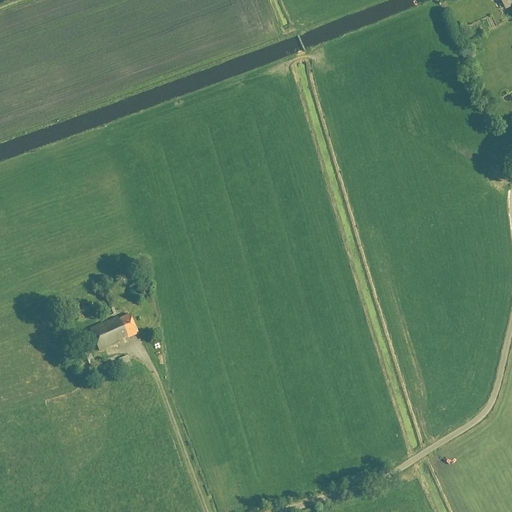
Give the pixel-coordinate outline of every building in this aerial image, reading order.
[(511,0),(500,0),(504,9),(511,5),(511,3),(511,2),(511,0)] [(482,63),(490,73),(497,68),(489,58),(482,63)] [(80,322),(91,317),(88,309),(77,314),(80,322)] [(116,318),(89,330),(99,351),(122,341),(121,340),(128,337),(128,338),(137,334),(129,315),(117,320),(116,318)] [(82,369),(93,365),(94,364),(89,352),(77,356),(82,369)] [(127,356),(117,360),(121,372),(131,368),(127,356)]
